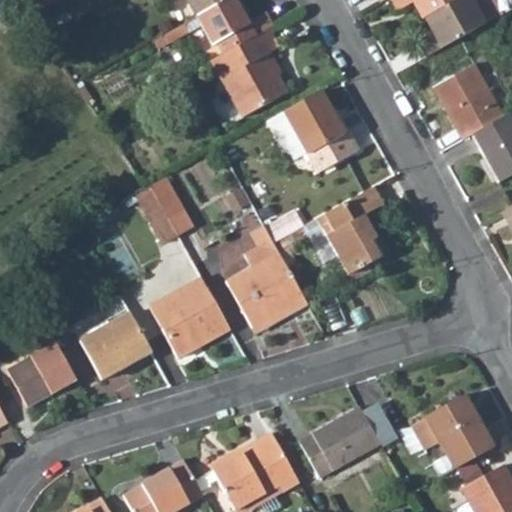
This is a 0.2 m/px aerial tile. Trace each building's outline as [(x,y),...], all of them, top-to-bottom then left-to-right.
[(24,7),(19,0),(1,0),(12,16),(24,7)] [(183,0),(193,18),(224,0),(183,0)] [(260,14),(243,23),(229,0),(224,0),(193,18),(209,44),(213,42),(219,53),(263,28),(267,25),(260,14)] [(374,0),(379,8),(387,4),(393,0),(374,0)] [(425,23),(462,1),(461,0),(393,0),(387,4),(395,18),(412,8),(422,25),(425,23)] [(417,47),(425,61),(482,29),(465,0),(464,0),(462,1),(425,23),(434,38),(417,47)] [(263,28),(219,53),(206,60),(239,117),(283,92),(261,55),(275,47),(263,28)] [(498,121),(469,70),(430,91),(438,105),(439,104),(453,128),(450,129),(458,144),(467,138),(498,121)] [(341,134),(317,91),(279,113),(302,155),(312,173),(350,152),(341,134)] [(467,138),(494,186),(511,177),(511,131),(505,118),(498,121),(467,138)] [(166,218),(181,209),(164,178),(149,187),(166,218)] [(372,186),(316,218),(337,255),(348,275),(385,255),(363,217),(384,206),(372,186)] [(135,196),(163,245),(177,237),(166,218),(149,187),(135,196)] [(511,206),(498,215),(511,240),(511,206)] [(166,218),(177,237),(192,228),(181,209),(166,218)] [(263,229),(271,244),(300,227),(302,227),(293,211),(263,229)] [(307,240),(321,264),(337,255),(316,218),(302,227),(300,227),(307,240)] [(300,227),(271,244),(279,257),(307,240),(300,227)] [(279,257),(271,244),(263,229),(250,236),(258,250),(265,263),(252,271),(228,285),(255,333),(292,313),(295,318),(309,310),(279,257)] [(245,258),(252,271),(265,263),(258,250),(245,258)] [(201,279),(150,308),(178,357),(229,330),(201,279)] [(110,326),(129,316),(119,299),(101,310),(110,326)] [(110,326),(79,343),(101,381),(150,354),(129,316),(110,326)] [(46,331),(31,339),(39,354),(7,373),(26,408),(75,382),(46,331)] [(491,449),(462,398),(423,420),(451,472),(491,449)] [(358,409),(295,443),(317,480),(378,445),(358,409)] [(230,511),(232,511),(277,488),(281,496),(299,486),(270,435),(237,453),(239,457),(209,473),(230,511)] [(181,462),(166,470),(167,472),(121,498),(129,511),(173,511),(201,496),(181,462)] [(511,511),(511,486),(502,468),(460,492),(468,505),(471,511),(511,511)] [(250,511),(281,496),(277,488),(232,511),(250,511)] [(107,511),(100,500),(79,511),(107,511)]
